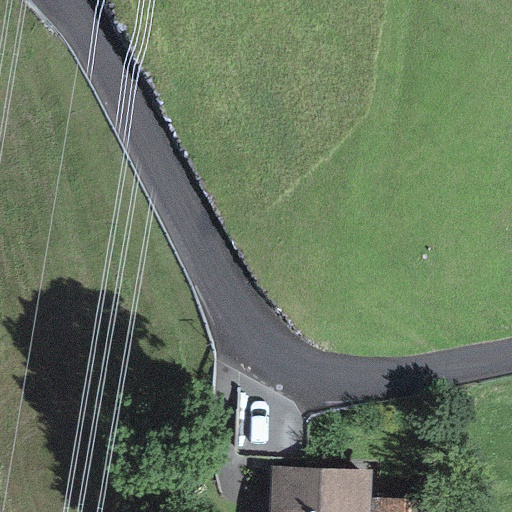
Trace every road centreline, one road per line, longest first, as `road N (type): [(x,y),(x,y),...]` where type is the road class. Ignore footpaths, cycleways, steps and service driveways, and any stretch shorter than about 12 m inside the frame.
road 1 (unclassified): [(511,355),(352,381),(286,361),(215,275),(62,0)]
road 2 (trunk): [(74,0),(458,511)]
